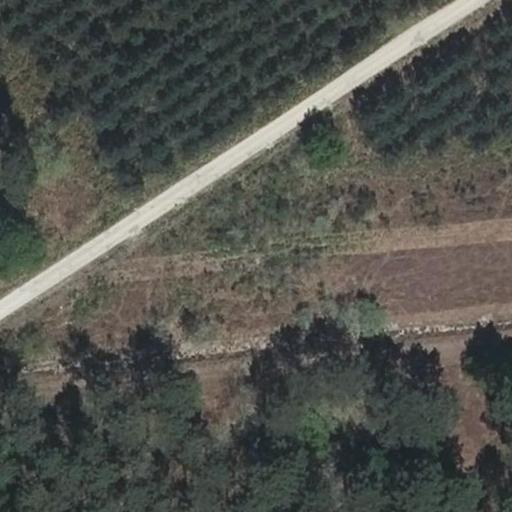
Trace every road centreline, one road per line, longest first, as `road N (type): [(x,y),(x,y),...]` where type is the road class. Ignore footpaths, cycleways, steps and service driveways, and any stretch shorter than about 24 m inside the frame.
road 1 (track): [(476,0),(0,312)]
road 2 (track): [(0,393),(511,347)]
